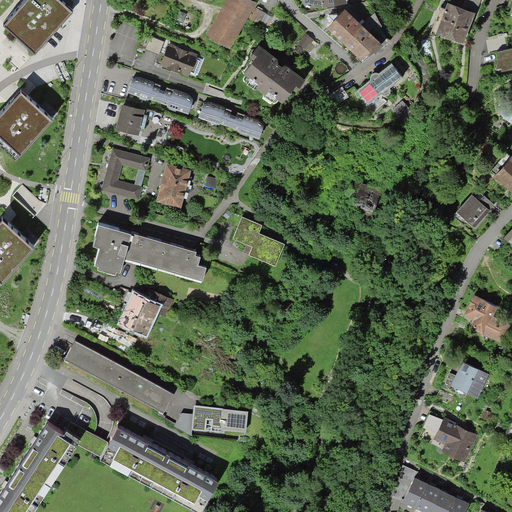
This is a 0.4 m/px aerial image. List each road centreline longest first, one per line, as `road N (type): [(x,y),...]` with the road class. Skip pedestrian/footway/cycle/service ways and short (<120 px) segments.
road 1 (residential): [(358,71),(276,129),(193,238),(68,204)]
road 2 (residential): [(511,214),(477,253),(450,306),(378,511)]
road 3 (residential): [(496,0),(473,62),(470,99),(361,281)]
road 4 (tertiary): [(0,419),(52,291),(68,204)]
road 5 (tertiary): [(68,204),(101,0)]
